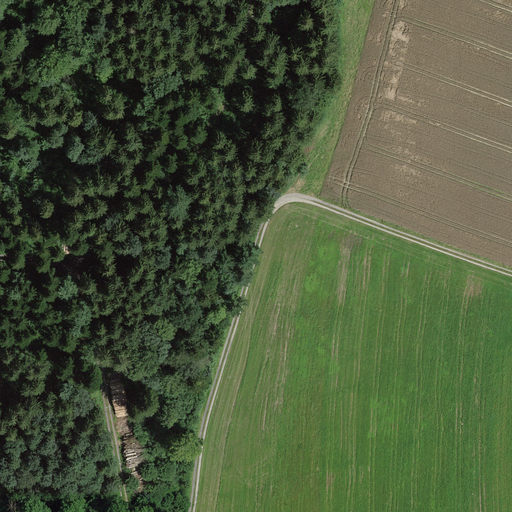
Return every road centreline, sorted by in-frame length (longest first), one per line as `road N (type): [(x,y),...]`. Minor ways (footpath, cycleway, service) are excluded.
road 1 (track): [(192,511),(200,440),(273,206),(304,198),(511,274)]
road 2 (track): [(127,511),(106,387),(69,270),(0,264)]
